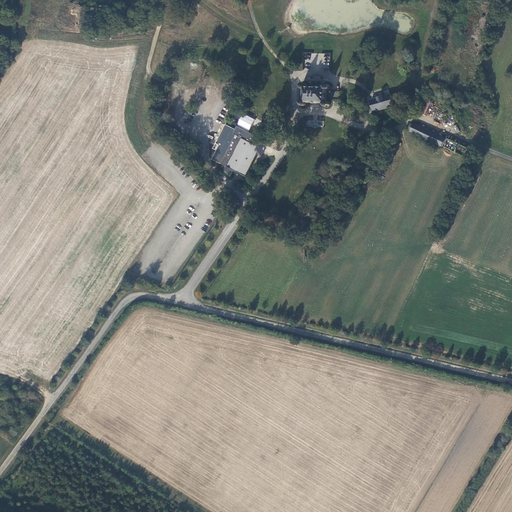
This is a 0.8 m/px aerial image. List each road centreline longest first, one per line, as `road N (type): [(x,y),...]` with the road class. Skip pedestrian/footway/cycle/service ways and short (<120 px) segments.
road 1 (unclassified): [(0,473),(115,314),(139,295),(511,381)]
road 2 (track): [(310,111),(294,110),(296,83),(268,45),(250,0)]
